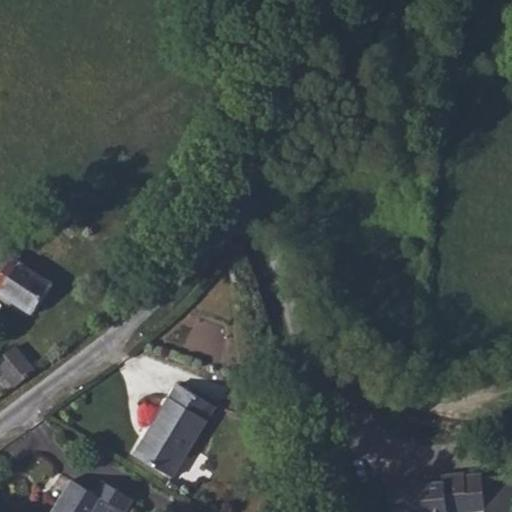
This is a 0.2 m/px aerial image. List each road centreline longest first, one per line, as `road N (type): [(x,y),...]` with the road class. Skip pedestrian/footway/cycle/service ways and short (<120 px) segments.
road 1 (unclassified): [(0,421),(159,301),(283,137),(340,0)]
road 2 (track): [(511,370),(328,389),(226,212)]
